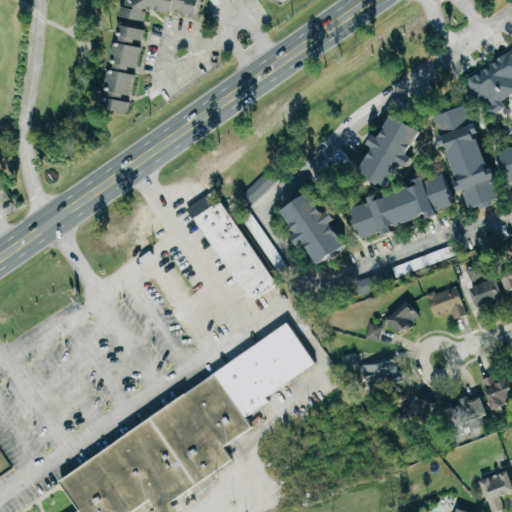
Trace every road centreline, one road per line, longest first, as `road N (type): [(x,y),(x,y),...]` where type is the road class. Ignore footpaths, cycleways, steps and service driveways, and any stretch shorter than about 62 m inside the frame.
road 1 (primary): [(0,254),(362,0)]
road 2 (residential): [(52,218),(37,196),(24,124),(37,0)]
